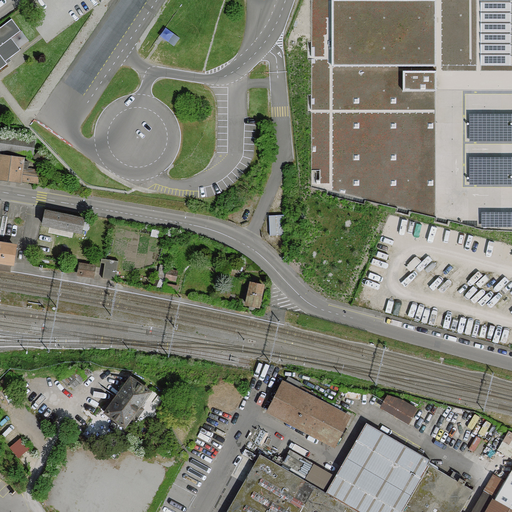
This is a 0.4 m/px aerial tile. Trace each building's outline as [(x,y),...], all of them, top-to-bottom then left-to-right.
[(511,0),(311,0),(312,1),(311,103),(511,104),(511,0)] [(21,31),(12,19),(0,28),(0,69),(11,61),(10,58),(20,50),(11,38),(21,31)] [(511,104),(311,103),(312,187),(484,231),(511,231),(511,104)] [(36,140),(0,135),(0,150),(2,151),(34,155),(36,140)] [(0,178),(38,183),(40,171),(28,170),(29,162),(24,162),(24,159),(2,156),(2,151),(0,150),(0,178)] [(87,218),(46,210),(42,227),(60,230),(83,235),(87,218)] [(286,235),(285,216),(270,217),(271,236),(286,235)] [(16,246),(0,243),(0,263),(13,265),(16,246)] [(43,256),(54,258),(56,245),(45,243),(43,256)] [(106,264),(103,278),(116,280),(119,262),(102,259),(102,263),(106,264)] [(54,261),(53,266),(73,270),(74,264),(54,261)] [(80,265),(78,275),(94,277),(96,267),(80,265)] [(178,272),(169,270),(167,279),(176,281),(178,272)] [(258,305),(262,282),(249,279),(244,302),(258,305)] [(164,284),(163,291),(178,294),(180,287),(164,284)] [(135,378),(106,412),(128,432),(158,398),(135,378)] [(282,379),(266,411),(334,445),(350,414),(282,379)] [(387,395),(381,406),(409,423),(417,409),(401,400),(387,395)] [(325,491),(259,453),(223,511),(460,511),(473,490),(464,485),(466,481),(460,477),(461,475),(454,471),(450,477),(427,463),(430,459),(366,422),(325,491)] [(485,511),(494,499),(504,480),(493,474),(471,511),(485,511)] [(0,506),(8,499),(0,490),(0,506)] [(511,511),(511,509),(494,499),(485,511),(511,511)]
